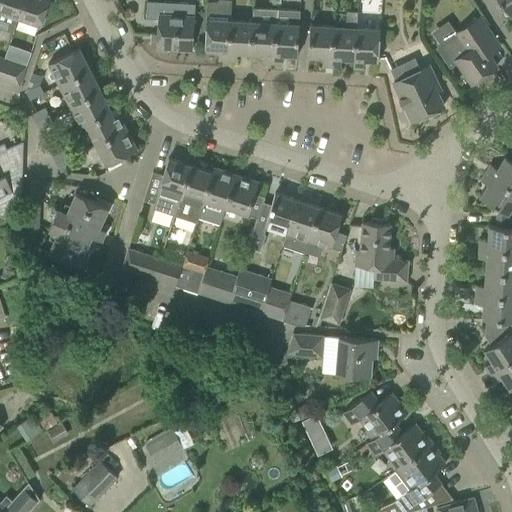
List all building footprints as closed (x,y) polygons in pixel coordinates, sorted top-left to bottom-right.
[(23,0),(0,0),(0,28),(12,32),(17,17),(23,0)] [(23,0),(17,17),(40,25),(48,0),(23,0)] [(218,60),(227,60),(229,19),(230,0),(217,0),(216,2),(207,1),(206,18),(204,50),(218,51),(218,60)] [(511,0),(492,0),(493,1),(493,0),(498,0),(511,18),(511,17),(511,0)] [(191,49),(194,4),(146,1),(145,18),(157,18),(156,50),(166,50),(167,48),(191,49)] [(263,62),(272,63),(276,9),(253,8),(252,21),(250,53),(264,54),(263,62)] [(299,10),(276,9),(272,63),(282,63),(282,55),(297,56),(299,10)] [(353,68),(356,27),(357,11),(346,10),(345,26),(333,26),(331,66),(340,67),(341,58),(353,59),(353,68)] [(496,66),(480,43),(491,35),(479,16),(454,33),(455,34),(436,47),(450,67),(458,62),(472,83),(496,66)] [(252,21),(229,19),(227,60),(236,61),(237,52),(250,53),(252,21)] [(321,66),(331,66),(333,26),(309,24),(308,56),(322,57),(321,66)] [(380,28),(360,27),(356,27),(353,68),(363,68),(363,60),(378,61),(380,28)] [(48,63),(59,84),(89,69),(79,47),(48,63)] [(19,86),(25,68),(3,60),(0,68),(0,79),(12,83),(19,86)] [(428,65),(393,81),(401,97),(398,98),(402,106),(405,105),(412,121),(443,106),(436,91),(439,90),(431,72),(428,65)] [(100,89),(89,69),(59,84),(69,105),(100,89)] [(25,91),(29,99),(43,92),(39,84),(25,91)] [(69,105),(80,125),(115,107),(115,106),(110,109),(100,89),(69,105)] [(31,114),(35,122),(49,115),(45,107),(31,114)] [(126,127),(115,107),(80,125),(80,126),(85,124),(95,143),(126,127)] [(35,122),(39,130),(53,123),(49,115),(35,122)] [(126,127),(95,143),(106,164),(109,170),(122,163),(119,158),(136,149),(126,127)] [(4,144),(0,145),(0,194),(11,190),(5,176),(16,172),(4,144)] [(52,156),(56,163),(70,156),(66,149),(52,156)] [(56,163),(60,171),(74,164),(70,156),(56,163)] [(511,160),(511,161),(504,156),(497,168),(490,164),(485,172),(511,188),(511,160)] [(174,215),(180,198),(190,165),(168,157),(163,174),(152,171),(143,199),(154,202),(152,208),(174,215)] [(211,171),(190,165),(180,198),(174,215),(196,223),(202,205),(214,167),(213,167),(211,171)] [(204,200),(225,207),(235,174),(214,167),(202,205),(204,200)] [(511,212),(508,212),(511,205),(511,188),(485,172),(480,180),(487,184),(480,197),(497,207),(496,217),(505,217),(504,227),(511,227),(511,212)] [(258,181),(235,174),(225,207),(247,214),(252,200),(258,181)] [(39,189),(40,181),(30,180),(29,189),(39,189)] [(29,197),(39,198),(39,189),(29,189),(29,197)] [(75,192),(67,211),(66,212),(57,208),(48,229),(57,233),(56,235),(48,253),(80,268),(94,237),(101,240),(106,230),(99,227),(108,207),(75,192)] [(265,226),(286,232),(297,200),(274,192),(269,208),(260,205),(251,233),(261,237),(265,226)] [(29,197),(29,206),(39,206),(39,198),(29,197)] [(319,207),(297,200),(286,232),(282,245),(304,252),(308,240),(319,207)] [(29,206),(29,214),(39,215),(39,206),(29,206)] [(319,207),(308,240),(341,250),(346,234),(336,231),(341,214),(319,207)] [(29,214),(28,223),(38,223),(39,215),(29,214)] [(511,250),(511,227),(504,227),(505,217),(496,217),(495,226),(488,225),(487,240),(479,239),(478,248),(511,250)] [(387,258),(390,223),(386,223),(386,219),(371,218),(371,222),(362,221),(360,241),(360,249),(356,249),(355,265),(374,266),(373,278),(406,280),(407,260),(387,258)] [(28,223),(28,231),(38,232),(38,223),(28,223)] [(127,247),(121,268),(153,279),(160,258),(127,247)] [(486,258),(485,272),(511,273),(511,250),(478,248),(477,258),(486,258)] [(186,255),(182,265),(175,286),(197,293),(204,272),(187,266),(191,256),(186,255)] [(182,265),(160,258),(153,279),(175,286),(182,265)] [(207,265),(204,272),(197,293),(228,303),(238,275),(207,265)] [(260,313),(268,285),(271,277),(240,268),(238,275),(228,303),(246,309),(260,313)] [(511,296),(511,273),(485,272),(484,285),(475,285),(475,294),(511,296)] [(331,281),(319,317),(339,324),(351,288),(331,281)] [(282,320),(289,299),(291,293),(268,285),(260,313),(274,318),(275,315),(282,317),(281,320),(282,320)] [(511,320),(511,296),(475,294),(474,303),(483,304),(482,318),(486,318),(499,319),(507,320),(511,320)] [(305,324),(311,307),(289,299),(282,320),(296,325),(305,325),(305,324)] [(511,359),(511,334),(511,332),(506,335),(507,320),(499,319),(486,318),(485,336),(490,345),(483,349),(491,361),(484,366),(489,374),(511,359)] [(293,333),(286,354),(306,355),(321,356),(323,336),(323,335),(293,333)] [(337,356),(336,373),(350,374),(370,375),(371,358),(376,358),(377,339),(338,336),(337,356)] [(511,359),(489,374),(494,382),(501,377),(509,389),(511,387),(511,359)] [(365,430),(371,438),(371,439),(395,421),(395,422),(408,412),(400,400),(398,401),(391,392),(374,405),(366,394),(343,412),(352,424),(359,418),(367,429),(365,430)] [(307,403),(296,408),(301,419),(312,414),(307,403)] [(316,414),(301,421),(318,455),(333,448),(316,414)] [(26,437),(42,431),(36,415),(20,421),(26,437)] [(156,461),(195,440),(185,421),(146,441),(156,461)] [(390,426),(395,422),(395,421),(371,439),(371,438),(366,442),(375,454),(382,449),(390,459),(388,461),(395,470),(431,442),(423,431),(422,432),(415,423),(398,436),(390,426)] [(395,470),(387,476),(401,495),(393,501),(402,511),(403,511),(434,504),(453,499),(433,472),(445,463),(438,454),(440,453),(431,442),(395,470)] [(91,468),(72,489),(90,506),(110,486),(91,468)] [(3,509),(0,505),(0,511),(26,511),(39,499),(28,482),(3,509)] [(313,489),(301,496),(310,511),(312,511),(323,505),(313,489)] [(437,511),(476,511),(473,498),(454,503),(436,508),(437,511)]
